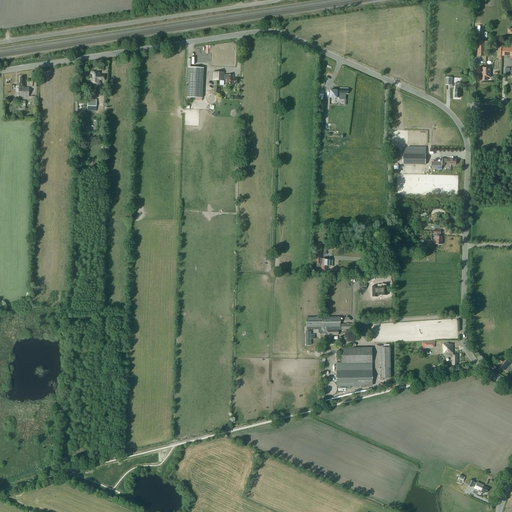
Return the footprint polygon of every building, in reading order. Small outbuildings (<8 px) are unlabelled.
[(511,48),(503,48),(502,56),(511,56),(511,48)] [(188,67),(187,97),(202,98),(203,68),(188,67)] [(482,76),(482,80),(487,80),(487,77),(491,77),(491,67),(482,67),(482,76)] [(104,74),(99,74),(99,73),(92,72),(92,77),(91,77),(91,84),(100,84),(100,81),(104,81),(104,74)] [(233,78),(233,75),(227,75),(224,75),(224,72),(213,72),(213,80),(224,81),(224,79),(227,79),(227,83),(233,83),(236,83),(237,78),(233,78)] [(19,96),(29,96),(29,88),(24,88),(24,86),(25,86),(25,77),(20,77),(20,82),(19,82),(19,88),(19,96)] [(337,91),(330,90),(330,97),(339,98),(340,95),(346,96),(346,94),(348,94),(348,88),(340,88),(340,91),(337,91)] [(88,100),(88,111),(96,111),(96,100),(88,100)] [(403,164),(426,164),(426,154),(403,154),(403,164)] [(456,161),(456,159),(448,159),(445,159),(441,158),(441,162),(432,162),(432,169),(442,169),(442,166),(445,166),(445,163),(448,163),(448,165),(456,165),(456,164),(457,163),(457,162),(456,161)] [(436,243),(436,244),(442,244),(442,236),(437,235),(436,236),(431,236),(430,243),(436,243)] [(316,257),(315,263),(320,263),(321,263),(320,269),(321,269),(326,269),(326,267),(327,267),(327,265),(334,266),(334,260),(327,259),(320,258),(320,257),(321,254),(316,254),(316,257)] [(381,284),(381,286),(380,286),(380,289),(377,289),(377,291),(380,291),(380,293),(381,293),(381,295),(387,295),(387,286),(384,286),(384,284),(381,284)] [(323,317),(306,317),(307,327),(318,327),(319,332),(320,334),(327,333),(327,335),(329,335),(329,341),(329,344),(333,344),(333,340),(333,335),(338,335),(338,329),(341,329),(341,324),(340,325),(339,318),(339,317),(334,317),(331,317),(323,317)] [(452,357),(452,358),(453,362),(452,362),(452,365),(457,365),(457,363),(458,363),(458,354),(453,354),(453,348),(453,344),(443,344),(443,348),(444,348),(444,353),(448,353),(448,354),(452,357)] [(382,348),(382,378),(390,377),(390,347),(382,348)] [(371,348),(341,348),(341,363),(336,363),(337,386),(372,385),(371,348)] [(511,372),(511,373),(511,364),(511,363),(511,361),(509,359),(502,367),(506,370),(508,369),(511,372)] [(484,493),(485,492),(487,493),(488,488),(483,486),(484,485),(477,482),(477,483),(474,482),(472,486),(475,488),(474,489),(484,493)]
